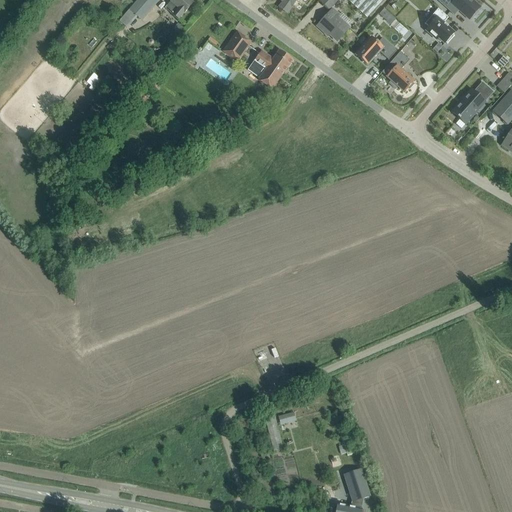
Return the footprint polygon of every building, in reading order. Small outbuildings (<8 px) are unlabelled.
[(138,0),(134,4),(129,11),(137,17),(141,21),(146,15),(159,0),(138,0)] [(172,0),(165,9),(178,20),(183,14),(184,14),(187,11),(193,3),(189,0),(172,0)] [(307,0),(284,0),(279,8),(287,14),(297,0),(301,0),(305,3),(307,0)] [(321,0),(319,2),(329,11),(338,0),(339,0),(342,3),(344,0),(321,0)] [(349,0),(349,1),(367,18),(384,1),(382,0),(349,0)] [(458,11),(469,20),(480,8),(471,0),(454,0),(453,0),(436,0),(454,15),(458,11)] [(387,12),(384,9),(379,15),(382,17),(387,12)] [(448,18),(438,9),(425,24),(429,28),(426,31),(437,40),(438,39),(445,45),(446,43),(447,44),(454,36),(453,35),(454,34),(447,28),(448,27),(445,25),(445,24),(444,25),(443,24),(448,18)] [(331,12),(317,27),(324,33),(325,31),(337,42),(349,29),(339,19),(331,12)] [(223,52),(237,62),(250,44),(244,39),(245,38),(237,32),(223,52)] [(372,40),(356,57),(367,66),(379,53),(389,62),(397,53),(383,40),(378,45),(372,40)] [(443,47),(439,44),(433,50),(437,54),(443,47)] [(271,90),(293,60),(280,51),(273,60),(261,52),(254,62),(266,71),(258,81),(271,90)] [(393,61),(382,73),(391,81),(389,84),(395,90),(398,87),(404,93),(408,89),(409,90),(414,85),(412,84),(414,82),(401,70),(410,61),(400,52),(393,61)] [(485,102),(493,93),(487,87),(483,92),(478,88),(474,93),(472,91),(463,100),(462,99),(463,101),(452,113),(458,118),(457,118),(459,120),(456,124),(461,129),(485,102)] [(508,125),(511,120),(511,92),(511,91),(494,110),(493,112),(508,125)] [(511,130),(507,137),(502,146),(510,151),(511,148),(511,149),(511,130)] [(336,511),(361,511),(362,509),(361,509),(363,499),(369,497),(361,470),(344,475),(353,502),(352,505),(348,504),(348,505),(343,504),(343,502),(338,501),(337,505),(337,510),(336,511)]
